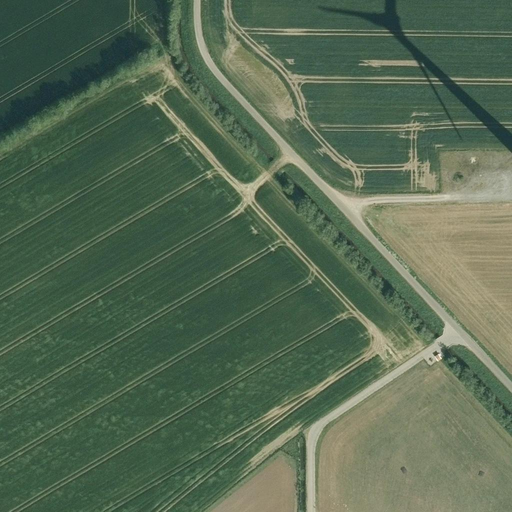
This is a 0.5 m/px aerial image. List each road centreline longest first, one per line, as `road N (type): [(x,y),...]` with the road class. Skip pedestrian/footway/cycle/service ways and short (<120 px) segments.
road 1 (unclassified): [(511,386),(210,64),(196,0)]
road 2 (track): [(511,190),(362,201),(348,212)]
